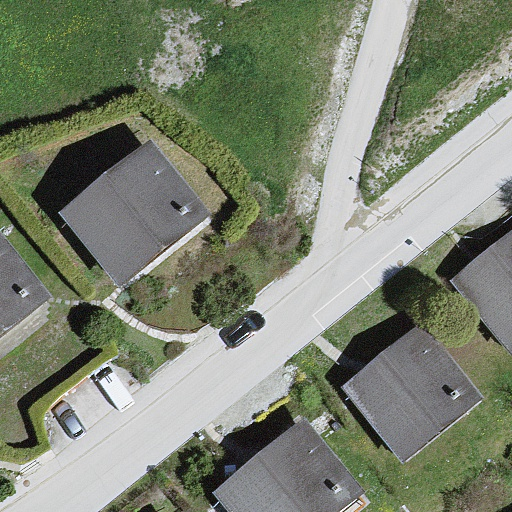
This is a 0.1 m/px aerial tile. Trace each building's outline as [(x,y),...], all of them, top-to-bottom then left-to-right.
[(178,159),(87,231),(142,313),(243,241),(178,159)] [(12,243),(0,253),(0,383),(82,323),(12,243)] [(511,258),(467,297),(511,363),(511,258)] [(441,346),(367,408),(423,480),(502,424),(441,346)] [(385,511),(324,440),(240,511),(385,511)]
